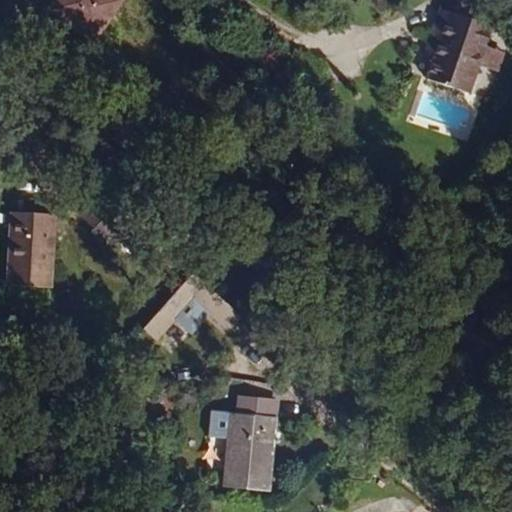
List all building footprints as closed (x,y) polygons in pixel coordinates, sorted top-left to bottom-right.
[(115,9),(101,0),(58,0),(46,18),(89,48),(115,9)] [(440,49),(435,61),(427,84),(468,99),(492,33),(486,30),(491,17),(455,3),(449,17),(443,15),(431,46),(440,49)] [(426,58),(435,61),(440,49),(431,46),(426,58)] [(18,207),(18,218),(40,219),(40,209),(18,207)] [(40,219),(50,220),(50,209),(40,209),(40,219)] [(122,233),(98,211),(83,227),(107,249),(122,233)] [(47,292),(50,220),(40,219),(18,218),(7,218),(3,290),(47,292)] [(195,281),(145,337),(156,348),(195,306),(230,338),(244,323),(195,281)] [(236,418),(271,421),(271,405),(238,402),(236,418)] [(207,440),(228,442),(230,418),(209,415),(207,440)] [(274,421),(271,421),(236,418),(230,418),(228,442),(224,490),(267,494),(274,421)]
